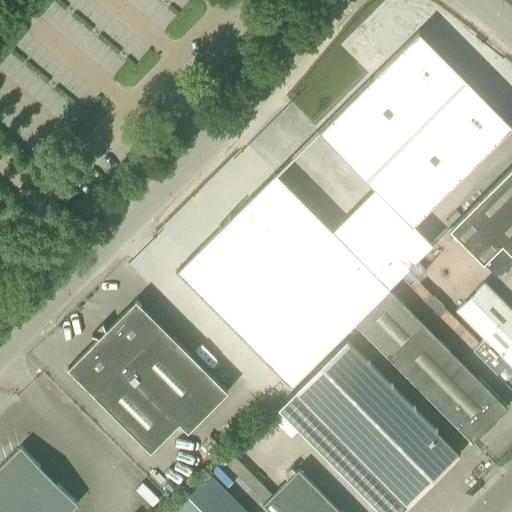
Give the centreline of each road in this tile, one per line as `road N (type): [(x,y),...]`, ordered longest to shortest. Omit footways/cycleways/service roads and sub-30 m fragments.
road 1 (unclassified): [(0,350),(258,95),(340,0)]
road 2 (unknown): [(258,95),(413,254)]
